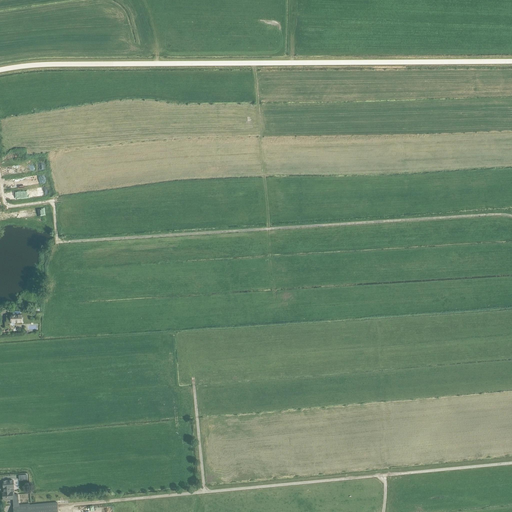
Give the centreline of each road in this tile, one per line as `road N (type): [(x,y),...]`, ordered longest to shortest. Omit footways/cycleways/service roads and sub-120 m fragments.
road 1 (track): [(0,163),(7,205),(53,200),(57,241),(511,216)]
road 2 (unclassified): [(0,69),(511,61)]
road 3 (track): [(383,511),(384,474),(68,504),(67,511)]
road 4 (track): [(384,474),(511,462)]
